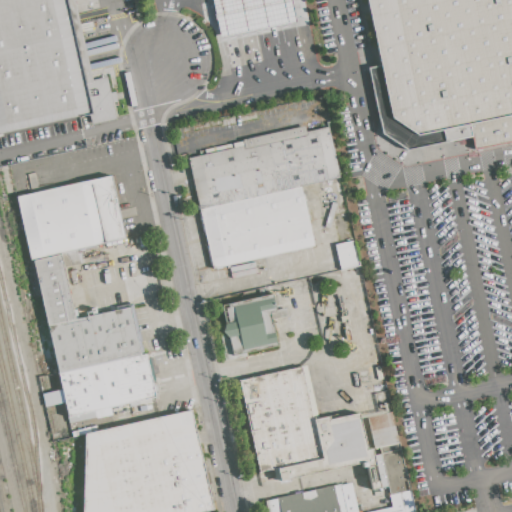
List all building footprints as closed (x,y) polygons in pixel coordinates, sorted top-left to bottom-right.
[(0,0),(74,0),(93,82),(106,79),(115,119),(93,124),(90,113),(0,134),(0,0)] [(212,0),(287,0),(292,21),(219,35),(212,0)] [(511,0),(363,0),(378,67),(367,70),(380,135),(405,152),(470,139),(472,151),(511,142),(511,0)] [(190,159),(200,156),(199,152),(242,143),(241,140),(304,127),(306,133),(330,128),(340,177),(300,186),(200,208),(190,159)] [(17,197),(109,175),(124,238),(58,254),(32,260),(17,197)] [(300,186),(313,246),(214,268),(200,208),(300,186)] [(354,241),(360,266),(341,270),(336,245),(354,241)] [(32,260),(58,254),(73,320),(48,326),(32,260)] [(221,306),(272,294),(276,311),(285,309),(287,316),(271,320),(277,345),(233,355),(229,339),(224,340),(221,324),(225,323),(221,306)] [(48,326),(73,320),(131,306),(142,354),(59,374),(48,326)] [(59,374),(142,354),(146,353),(156,396),(70,417),(59,374)] [(277,467),(261,471),(239,382),(306,366),(318,417),(329,415),(330,419),(357,413),(366,450),(371,449),(380,488),(372,490),(365,462),(280,482),(277,467)] [(81,511),(85,434),(192,410),(214,508),(197,511),(81,511)] [(267,511),(265,501),(340,484),(341,486),(351,484),(357,511),(370,511),(392,507),(389,495),(390,494),(380,447),(398,443),(408,490),(411,490),(415,511),(267,511)]
